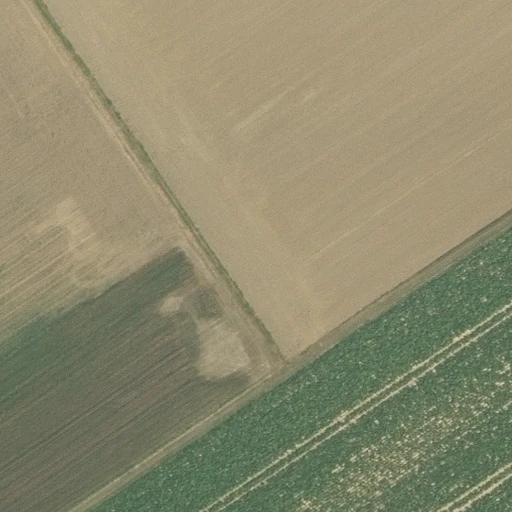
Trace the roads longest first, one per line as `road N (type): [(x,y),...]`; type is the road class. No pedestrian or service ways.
road 1 (track): [(511,223),(82,511)]
road 2 (track): [(289,373),(35,0)]
